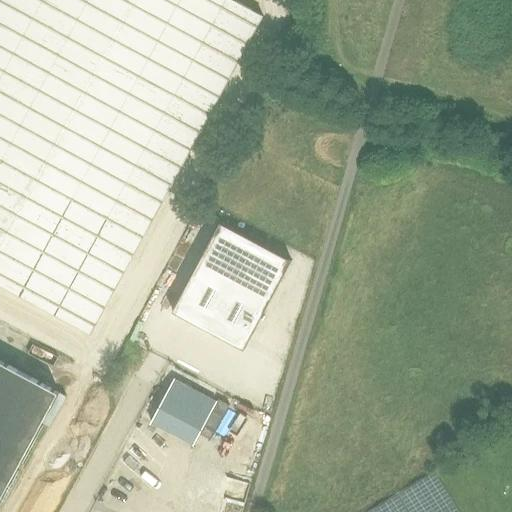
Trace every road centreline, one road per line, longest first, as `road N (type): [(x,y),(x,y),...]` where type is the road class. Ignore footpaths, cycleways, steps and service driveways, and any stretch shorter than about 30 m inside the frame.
road 1 (unclassified): [(251,511),(397,0)]
road 2 (unclassified): [(74,511),(145,380)]
